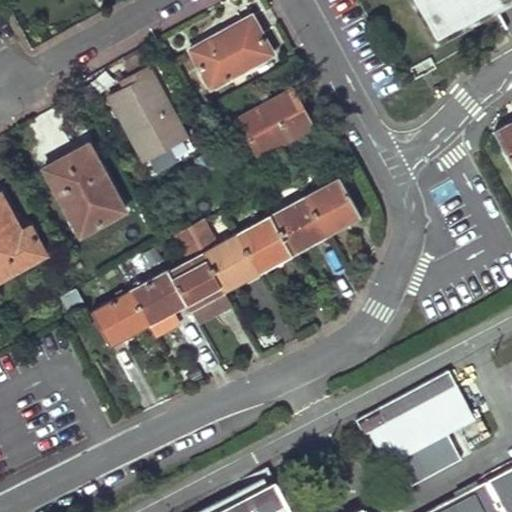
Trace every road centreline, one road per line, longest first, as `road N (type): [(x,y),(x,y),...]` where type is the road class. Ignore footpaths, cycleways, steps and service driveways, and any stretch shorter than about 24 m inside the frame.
road 1 (residential): [(387,170),(407,210),(406,237),(370,321),(345,344),(0,510)]
road 2 (residential): [(293,0),(387,170)]
road 3 (residential): [(0,94),(167,0)]
road 4 (residential): [(511,60),(387,170)]
